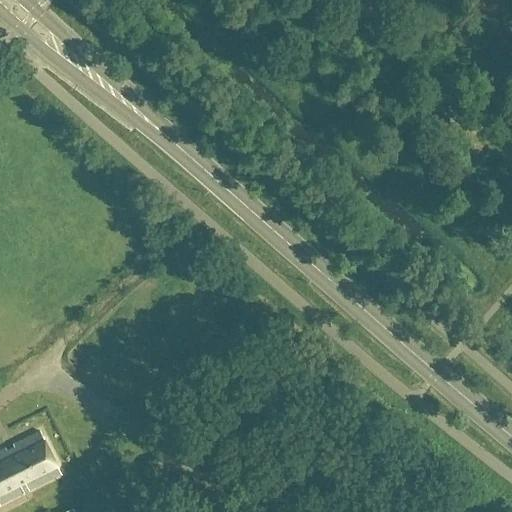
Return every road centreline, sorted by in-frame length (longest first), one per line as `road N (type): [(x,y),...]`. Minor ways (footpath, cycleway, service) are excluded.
road 1 (primary): [(375,320),(152,125)]
road 2 (residential): [(289,511),(42,371)]
road 3 (primary): [(0,9),(99,96),(152,125)]
road 4 (track): [(365,0),(490,139)]
road 5 (primary): [(375,320),(408,365),(511,441)]
road 6 (primary): [(511,434),(424,345),(375,320)]
road 7 (primary): [(152,125),(55,0)]
